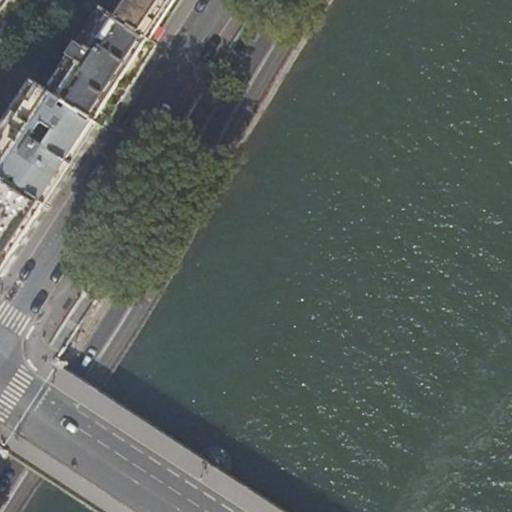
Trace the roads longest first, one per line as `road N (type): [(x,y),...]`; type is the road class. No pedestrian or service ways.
road 1 (primary): [(0,488),(130,296),(293,0)]
road 2 (residential): [(0,326),(215,0)]
road 3 (secondary): [(191,511),(0,387)]
